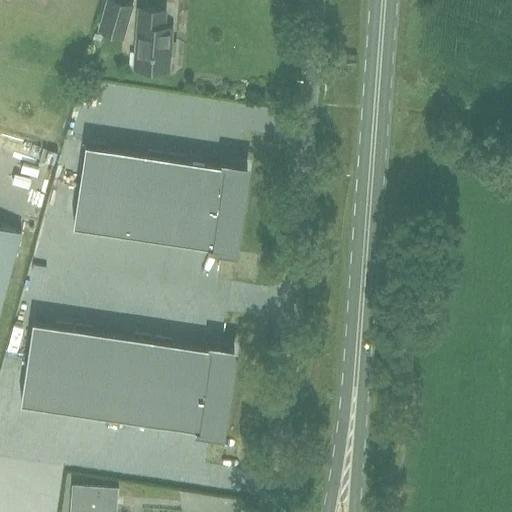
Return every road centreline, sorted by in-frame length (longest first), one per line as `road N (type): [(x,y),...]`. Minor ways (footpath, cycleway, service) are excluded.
road 1 (unclassified): [(281,511),(317,0)]
road 2 (primary): [(355,368),(382,0)]
road 3 (primary): [(355,368),(327,511)]
road 4 (primary): [(351,511),(355,368)]
